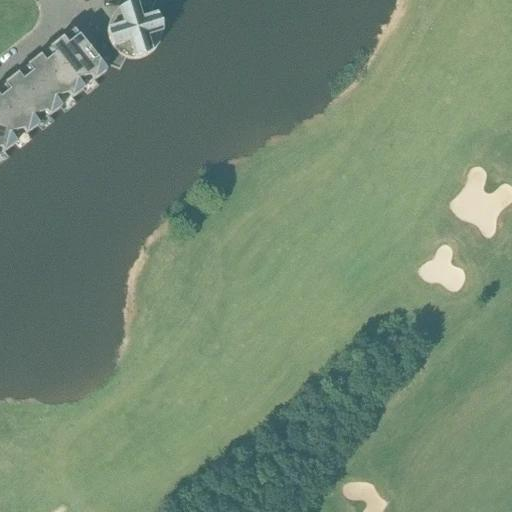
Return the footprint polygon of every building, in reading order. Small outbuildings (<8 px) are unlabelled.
[(150,12),(149,11),(146,9),(142,7),(138,6),(134,6),(130,6),(126,7),(122,8),(118,11),(117,12),(114,14),(112,17),(111,19),(110,20),(158,45),(160,40),(161,36),(161,31),(160,27),(159,22),(157,18),(154,15),(150,12)] [(108,28),(107,33),(107,37),(108,41),(110,45),(112,49),(115,52),(118,55),(122,57),(126,59),(130,59),(134,60),(138,59),(142,58),(146,57),(150,54),(153,52),(156,48),(158,45),(110,20),(110,21),(108,24),(108,28)] [(107,72),(102,66),(94,55),(94,54),(80,36),(79,36),(74,30),(50,49),(83,90),(82,91),(87,96),(98,87),(94,82),(107,72)] [(72,99),(82,91),(83,90),(50,49),(28,67),(61,108),(60,109),(64,114),(76,105),(72,99)] [(49,117),(60,109),(61,108),(28,67),(5,85),(38,126),(37,127),(41,132),(53,123),(49,117)] [(27,135),(37,127),(38,126),(5,85),(0,88),(0,124),(16,144),(15,145),(19,150),(31,141),(27,135)] [(4,153),(15,145),(16,144),(0,124),(0,165),(8,159),(4,153)]
